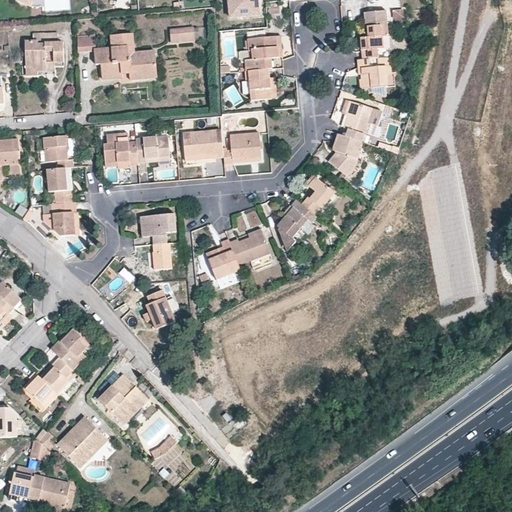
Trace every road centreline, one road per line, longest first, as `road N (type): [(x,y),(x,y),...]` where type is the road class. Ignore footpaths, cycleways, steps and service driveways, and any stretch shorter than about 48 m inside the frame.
road 1 (residential): [(69,282),(115,244),(112,212),(123,196),(279,180),(312,141),(305,40)]
road 2 (trunk): [(511,373),(315,511)]
road 3 (trunk): [(410,485),(511,406)]
road 4 (trunk): [(410,485),(511,420)]
